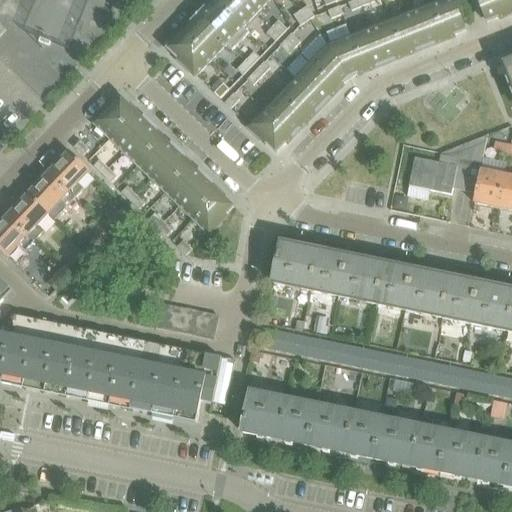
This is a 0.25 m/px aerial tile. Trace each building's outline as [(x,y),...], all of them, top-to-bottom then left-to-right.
[(242,0),(217,0),(214,3),(248,35),(249,34),(243,28),(257,14),(242,0)] [(242,0),(257,14),(270,0),(242,0)] [(362,7),(359,0),(358,0),(348,4),(351,12),(362,7)] [(442,0),(431,5),(445,40),(466,32),(453,0),(442,0)] [(501,0),(476,0),(486,24),(507,15),(501,0)] [(511,0),(501,0),(507,15),(511,13),(511,0)] [(214,3),(199,19),(233,51),(248,35),(214,3)] [(411,13),(425,48),(445,40),(431,5),(411,13)] [(307,8),(300,13),(307,23),(314,18),(307,8)] [(342,15),(339,8),(328,12),(331,20),(342,15)] [(300,13),(294,17),(301,27),(307,23),(300,13)] [(391,21),(405,56),(425,48),(411,13),(391,21)] [(199,19),(184,35),(212,61),(226,46),(232,52),(233,51),(199,19)] [(314,27),(310,21),(304,25),(307,32),(314,27)] [(391,21),(371,29),(385,64),(405,56),(391,21)] [(278,23),(272,29),(281,38),(287,31),(278,23)] [(272,29),(267,35),(276,43),(281,38),(272,29)] [(385,64),(371,29),(351,37),(365,72),(385,64)] [(184,35),(169,50),(197,77),(212,61),(184,35)] [(300,44),(291,35),(286,41),(294,50),(300,44)] [(351,37),(328,46),(350,80),(357,75),(365,72),(351,37)] [(294,50),(286,41),(280,47),(289,55),(294,50)] [(328,46),(310,64),(337,91),(343,85),(350,80),(328,46)] [(254,54),(245,63),(251,69),(260,59),(254,54)] [(245,63),(237,71),(243,77),(251,69),(245,63)] [(255,72),(261,78),(270,69),(264,63),(255,72)] [(322,106),(337,91),(310,64),(295,80),(322,106)] [(261,78),(255,72),(247,81),(253,86),(261,78)] [(307,122),(322,106),(295,80),(280,95),(307,122)] [(214,94),(220,100),(229,91),(223,85),(214,94)] [(239,101),(233,95),(225,104),(231,110),(239,101)] [(265,111),(292,137),(307,122),(280,95),(265,111)] [(110,141),(136,113),(122,99),(95,126),(110,141)] [(265,111),(249,127),(276,154),(292,137),(265,111)] [(110,141),(124,154),(150,127),(136,113),(110,141)] [(124,154),(137,167),(164,140),(150,127),(124,154)] [(481,171),(483,162),(488,137),(441,155),(439,165),(414,160),(409,181),(408,187),(408,188),(451,196),(454,183),(476,188),(477,188),(480,171),(481,171)] [(151,181),(178,153),(164,140),(137,167),(151,181)] [(83,157),(89,151),(80,142),(74,148),(83,157)] [(509,147),(504,146),(494,144),(492,154),(507,157),(509,147)] [(76,200),(84,191),(78,185),(89,173),(69,153),(49,174),(76,200)] [(192,167),(178,153),(151,181),(165,194),(192,167)] [(94,168),(102,176),(108,170),(100,162),(94,168)] [(165,194),(179,207),(205,180),(192,167),(165,194)] [(108,170),(102,176),(111,185),(117,179),(108,170)] [(493,174),(481,171),(480,171),(477,188),(476,188),(473,205),(496,210),(503,176),(493,174)] [(49,215),(59,205),(65,211),(76,200),(49,174),(28,195),(49,215)] [(511,178),(504,177),(503,176),(496,210),(511,213),(511,178)] [(179,207),(193,221),(219,193),(205,180),(179,207)] [(130,203),(136,197),(127,189),(122,195),(130,203)] [(234,207),(219,193),(193,221),(207,235),(234,207)] [(34,243),(43,233),(37,227),(49,215),(28,195),(8,217),(34,243)] [(136,197),(130,203),(139,211),(145,205),(136,197)] [(396,197),(393,209),(405,212),(408,200),(396,197)] [(111,234),(124,220),(116,212),(103,226),(111,234)] [(158,229),(163,223),(155,215),(149,221),(158,229)] [(8,217),(0,224),(0,250),(8,258),(18,247),(24,253),(34,243),(8,217)] [(163,223),(158,229),(167,238),(172,232),(163,223)] [(103,226),(88,242),(96,250),(111,234),(103,226)] [(183,242),(177,248),(186,257),(192,251),(183,242)] [(280,246),(272,285),(338,299),(346,260),(280,246)] [(70,277),(83,263),(75,255),(62,269),(70,277)] [(140,273),(127,260),(112,274),(125,288),(140,273)] [(412,273),(346,260),(338,299),(404,312),(412,273)] [(62,269),(47,284),(55,292),(70,277),(62,269)] [(478,287),(412,273),(404,312),(470,326),(478,287)] [(0,381),(196,423),(201,401),(213,403),(221,361),(13,317),(10,335),(0,333),(0,303),(3,300),(0,296),(8,288),(0,280),(0,381)] [(511,293),(478,287),(470,326),(511,334),(511,293)] [(158,329),(169,332),(174,309),(163,306),(158,329)] [(169,332),(180,334),(185,311),(174,309),(169,332)] [(180,334),(191,336),(196,313),(185,311),(180,334)] [(191,336),(202,339),(207,316),(196,313),(191,336)] [(218,318),(207,316),(202,339),(214,341),(218,318)] [(317,321),(314,333),(326,335),(328,323),(317,321)] [(263,331),(261,340),(272,342),(274,333),(263,331)] [(285,335),(274,333),(272,342),(283,345),(285,335)] [(296,338),(285,335),(283,345),(294,347),(296,338)] [(307,340),(296,338),(294,347),(305,349),(307,340)] [(261,340),(259,349),(270,352),(272,342),(261,340)] [(318,342),(307,340),(305,349),(316,351),(318,342)] [(270,352),(281,354),(283,345),(272,342),(270,352)] [(329,344),(318,342),(316,351),(327,354),(329,344)] [(340,346),(329,344),(327,354),(338,356),(340,346)] [(281,354),(292,356),(294,347),(283,345),(281,354)] [(350,349),(340,346),(338,356),(349,358),(350,349)] [(292,356),(303,358),(305,349),(294,347),(292,356)] [(303,358),(314,360),(316,351),(305,349),(303,358)] [(361,351),(350,349),(349,358),(360,360),(361,351)] [(314,360),(325,363),(327,354),(316,351),(314,360)] [(372,353),(361,351),(360,360),(371,362),(372,353)] [(249,363),(256,364),(259,365),(261,354),(251,352),(249,363)] [(464,352),(462,362),(470,364),(472,354),(464,352)] [(383,355),(372,353),(371,362),(381,365),(383,355)] [(325,363),(336,365),(338,356),(327,354),(325,363)] [(394,358),(383,355),(381,365),(392,367),(394,358)] [(336,365),(347,367),(349,358),(338,356),(336,365)] [(347,367),(358,369),(360,360),(349,358),(347,367)] [(405,360),(394,358),(392,367),(403,369),(405,360)] [(358,369),(369,372),(371,362),(360,360),(358,369)] [(416,362),(405,360),(403,369),(414,371),(416,362)] [(222,361),(214,403),(225,406),(234,363),(222,361)] [(369,372),(380,374),(381,365),(371,362),(369,372)] [(427,364),(416,362),(414,371),(425,374),(427,364)] [(438,367),(427,364),(425,374),(436,376),(438,367)] [(380,374),(391,376),(392,367),(381,365),(380,374)] [(391,376),(401,378),(403,369),(392,367),(391,376)] [(449,369),(438,367),(436,376),(447,378),(449,369)] [(401,378),(412,381),(414,371),(403,369),(401,378)] [(460,371),(449,369),(447,378),(458,380),(460,371)] [(412,381),(423,383),(425,374),(414,371),(412,381)] [(471,373),(460,371),(458,380),(469,383),(471,373)] [(482,376),(471,373),(469,383),(480,385),(482,376)] [(423,383),(434,385),(436,376),(425,374),(423,383)] [(434,385),(445,387),(447,378),(436,376),(434,385)] [(493,378),(482,376),(480,385),(491,387),(493,378)] [(445,387),(456,390),(458,380),(447,378),(445,387)] [(504,380),(493,378),(491,387),(502,389),(504,380)] [(456,390),(467,392),(469,383),(458,380),(456,390)] [(511,381),(504,380),(502,389),(511,391),(511,381)] [(467,392),(478,394),(480,385),(469,383),(467,392)] [(478,394),(489,396),(491,387),(480,385),(478,394)] [(489,396),(500,398),(502,389),(491,387),(489,396)] [(500,398),(511,401),(511,396),(511,391),(502,389),(500,398)] [(250,395),(242,434),(308,448),(316,409),(250,395)] [(456,395),(454,407),(463,409),(466,397),(456,395)] [(396,413),(398,401),(386,398),(384,411),(396,413)] [(494,403),(491,419),(504,422),(508,405),(494,403)] [(381,422),(316,409),(308,448),(373,461),(381,422)] [(447,436),(381,422),(373,461),(439,474),(447,436)] [(511,454),(511,448),(447,436),(439,474),(505,488),(511,454)]
